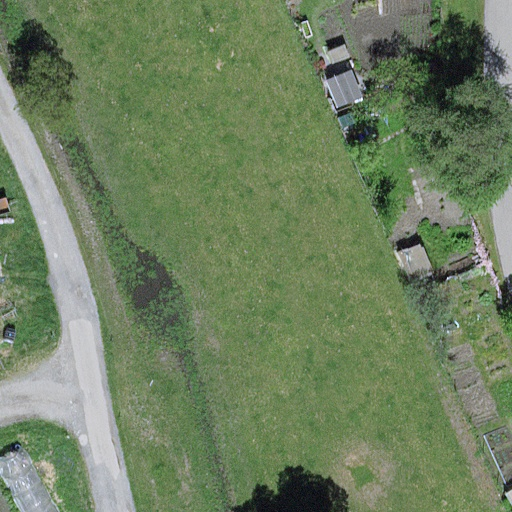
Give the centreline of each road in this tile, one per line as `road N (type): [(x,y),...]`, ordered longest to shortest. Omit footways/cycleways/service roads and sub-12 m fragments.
road 1 (track): [(92,387),(75,284),(0,116)]
road 2 (track): [(114,511),(92,387)]
